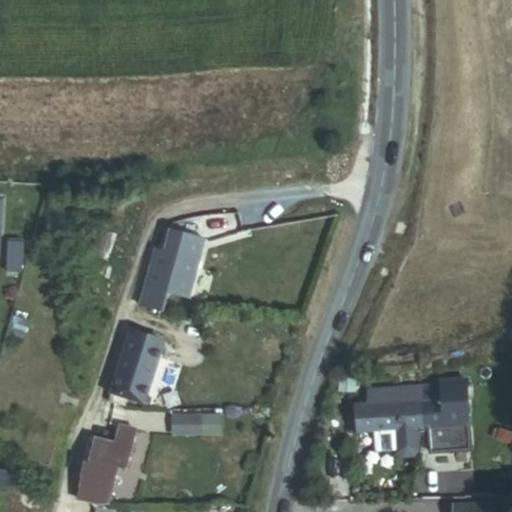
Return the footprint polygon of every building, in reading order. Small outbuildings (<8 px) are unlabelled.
[(21,210),(0,208),(0,266),(16,268),(21,210)] [(116,234),(102,229),(95,249),(109,254),(116,234)] [(168,255),(158,252),(141,307),(164,314),(169,295),(190,302),(208,244),(175,233),(168,255)] [(168,347),(133,337),(131,346),(115,399),(132,404),(150,409),(168,347)] [(354,435),(429,429),(453,427),(468,426),(464,381),(440,383),(441,388),(401,391),(402,404),(369,407),(352,408),(354,435)] [(402,404),(401,391),(368,393),(369,407),(402,404)] [(132,404),(115,399),(113,407),(130,412),(132,404)] [(486,436),(511,435),(511,402),(485,404),(486,436)] [(208,418),(186,418),(186,435),(208,435),(208,418)] [(454,439),(453,427),(429,429),(430,441),(454,439)] [(121,451),(100,446),(95,469),(90,468),(87,483),(82,503),(105,509),(114,509),(116,500),(106,498),(113,470),(133,475),(142,436),(126,433),(121,451)] [(493,511),(493,503),(451,504),(451,511),(493,511)]
